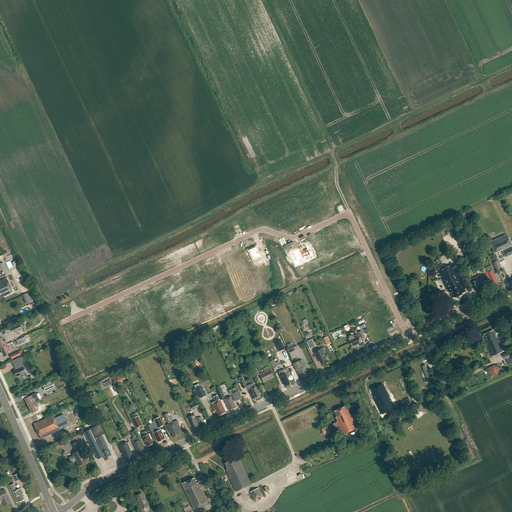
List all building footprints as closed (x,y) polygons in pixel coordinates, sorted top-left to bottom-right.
[(456,217),(458,221),(466,217),(466,218),(470,216),(468,211),(456,217)] [(344,227),(334,232),(338,240),(343,238),(344,240),(349,238),(347,236),(348,236),(344,227)] [(325,236),(320,239),(324,247),(329,245),(325,236)] [(495,253),(502,250),(505,257),(511,254),(511,244),(509,238),(504,240),(502,237),(490,242),(492,246),(495,253)] [(320,239),(315,241),(319,250),(324,247),(320,239)] [(305,245),(299,248),(303,258),(307,256),(309,260),(315,257),(312,251),(309,252),(305,245)] [(256,247),(248,250),(254,262),(261,258),(256,247)] [(303,258),(299,248),(292,251),(296,258),(293,260),(296,266),(301,263),(299,260),(303,258)] [(246,264),(243,265),(239,257),(233,260),(237,271),(244,268),(244,269),(247,268),(246,264)] [(453,265),(438,272),(447,290),(449,293),(450,293),(453,298),(466,292),(453,265)] [(491,270),(485,273),(489,280),(488,280),(492,289),(494,288),(499,286),(497,282),(501,280),(498,273),(494,274),(491,270)] [(194,275),(199,287),(207,283),(202,271),(202,272),(194,275)] [(473,282),(476,287),(477,287),(479,287),(479,286),(484,284),(481,278),(480,276),(473,279),(474,282),(473,282)] [(0,298),(14,292),(7,278),(0,281),(0,298)] [(482,294),(480,289),(472,293),(475,298),(482,294)] [(20,325),(11,329),(13,333),(22,329),(20,325)] [(504,351),(500,341),(499,341),(496,336),(495,336),(493,330),(484,335),(484,336),(482,337),(485,341),(484,341),(491,357),(504,351)] [(349,339),(349,340),(352,347),(361,342),(360,339),(364,337),(361,331),(358,332),(360,336),(359,336),(358,336),(355,338),(354,336),(352,335),(350,335),(349,337),(349,339)] [(306,342),(310,349),(315,347),(312,339),(306,342)] [(278,352),(284,349),(280,340),(275,342),(278,352)] [(0,347),(3,355),(8,352),(10,351),(7,344),(0,347)] [(314,352),(318,360),(319,359),(320,363),(326,360),(324,357),(325,356),(322,349),(314,352)] [(20,351),(10,355),(12,359),(21,355),(20,351)] [(20,368),(13,371),(16,377),(25,373),(24,370),(27,369),(22,360),(17,362),(20,368)] [(298,370),(301,378),(307,375),(306,374),(308,373),(305,367),(302,368),(299,361),(293,364),(296,370),(298,370)] [(499,369),(494,366),(489,368),(488,374),(493,377),(498,375),(499,369)] [(260,375),(263,382),(274,377),(270,370),(269,367),(263,369),(265,372),(260,375)] [(283,369),(278,372),(284,385),(288,384),(288,382),(289,382),(283,369)] [(374,395),(373,396),(375,399),(374,400),(381,414),(394,408),(383,384),(371,389),(374,395)] [(106,397),(113,393),(109,385),(102,388),(106,397)] [(250,389),(248,389),(253,400),(253,399),(254,399),(260,396),(259,395),(260,394),(256,385),(250,389)] [(206,395),(202,386),(195,389),(200,398),(206,395)] [(232,394),(235,402),(241,399),(238,391),(236,388),(229,391),(230,395),(232,394)] [(29,397),(25,399),(28,406),(35,403),(40,401),(36,393),(29,397)] [(212,403),(215,411),(216,410),(219,416),(226,413),(219,400),(217,395),(213,397),(215,402),(212,403)] [(224,400),(229,410),(236,407),(231,396),(224,400)] [(28,406),(32,414),(36,411),(34,407),(37,406),(35,403),(28,406)] [(334,411),(337,417),(336,418),(338,422),(337,422),(343,435),(357,428),(346,405),(334,411)] [(169,414),(164,415),(167,422),(168,422),(169,424),(167,425),(170,433),(171,432),(174,438),(181,434),(180,432),(182,431),(177,421),(174,422),(171,417),(170,417),(169,414)] [(190,421),(194,428),(199,426),(198,422),(200,421),(199,417),(196,419),(196,418),(195,418),(194,415),(189,417),(191,420),(190,421)] [(53,416),(34,425),(41,438),(41,440),(55,433),(57,436),(61,434),(60,431),(53,416)] [(132,419),(136,428),(142,426),(137,417),(132,419)] [(154,433),(158,442),(165,439),(162,433),(161,430),(160,430),(159,429),(160,427),(163,425),(164,426),(160,417),(155,419),(156,422),(149,426),(153,434),(154,433)] [(66,421),(57,426),(60,431),(69,426),(66,421)] [(106,458),(111,455),(102,435),(105,434),(101,424),(85,432),(98,459),(103,457),(106,458)] [(321,430),(325,436),(330,433),(327,427),(321,430)] [(139,452),(140,453),(144,451),(141,446),(143,446),(140,440),(140,441),(136,431),(131,433),(134,439),(132,440),(134,443),(138,453),(139,452)] [(146,442),(148,446),(149,446),(150,445),(151,444),(152,444),(151,440),(150,438),(151,438),(149,434),(148,435),(146,431),(142,433),(143,437),(145,442),(146,442)] [(75,461),(78,466),(87,463),(81,450),(83,449),(79,441),(73,444),(77,452),(72,454),(73,456),(69,458),(72,463),(75,461)] [(122,454),(123,453),(126,459),(129,457),(130,458),(130,459),(133,457),(133,456),(127,443),(119,446),(122,454)] [(228,469),(226,470),(228,474),(227,474),(236,492),(251,484),(238,457),(225,463),(228,469)] [(194,478),(181,484),(193,509),(208,502),(201,488),(200,488),(198,483),(197,484),(194,478)] [(13,492),(18,503),(24,500),(22,495),(23,494),(20,488),(17,490),(14,484),(10,486),(13,492)] [(249,491),(252,499),(261,496),(258,487),(249,491)] [(2,491),(1,490),(0,491),(0,499),(2,499),(5,505),(11,503),(7,496),(8,496),(5,490),(2,491)] [(138,500),(142,509),(148,506),(145,498),(144,499),(141,493),(140,493),(137,494),(137,495),(137,496),(138,499),(138,500)]
